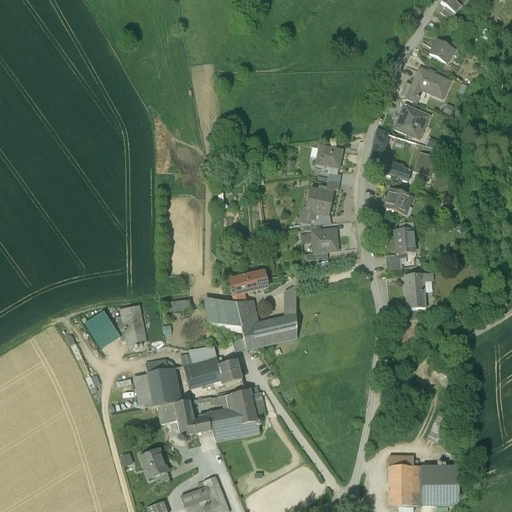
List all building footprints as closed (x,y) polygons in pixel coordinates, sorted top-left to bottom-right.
[(442,0),(440,4),(449,11),(455,3),(457,0),(442,0)] [(460,7),(455,3),(449,11),(454,15),(460,7)] [(451,50),(437,41),(428,56),(444,64),(451,50)] [(449,83),(415,69),(405,95),(417,100),(420,94),(441,103),(449,83)] [(428,119),(403,108),(393,131),(407,138),(408,136),(417,139),(419,134),(421,135),(428,119)] [(374,138),(373,145),(367,171),(377,174),(380,163),(388,135),(376,132),(374,138)] [(342,152),(319,148),(315,165),(338,170),(342,152)] [(433,162),(420,158),(415,175),(428,179),(433,162)] [(411,172),(380,163),(377,174),(384,177),(407,184),(411,172)] [(341,177),(329,175),(327,183),(339,185),(341,177)] [(339,185),(327,183),(326,190),(338,192),(339,185)] [(319,191),(310,189),(305,209),(303,209),(301,219),(317,222),(318,216),(321,217),(328,218),(332,196),(318,193),(319,191)] [(409,198),(389,191),(383,211),(394,214),(403,217),(409,198)] [(394,214),(383,211),(381,216),(392,220),(394,214)] [(411,227),(398,228),(399,233),(393,234),(395,256),(401,256),(414,255),(411,227)] [(335,232),(312,234),(313,255),(327,254),(337,253),(335,232)] [(396,257),(385,258),(386,273),(402,272),(401,256),(395,256),(396,257)] [(263,273),(229,281),(233,297),(266,289),(263,273)] [(419,277),(403,278),(406,312),(424,310),(422,282),(419,282),(419,277)] [(257,322),(250,324),(245,303),(234,305),(221,303),(204,300),(206,323),(241,330),(243,339),(246,351),(295,339),(295,291),(286,291),(285,292),(285,319),(257,324),(257,322)] [(190,309),(189,301),(165,302),(165,310),(190,309)] [(138,308),(120,311),(127,348),(146,344),(138,308)] [(103,311),(83,323),(99,350),(119,338),(103,311)] [(243,339),(231,342),(234,353),(246,351),(243,339)] [(165,362),(145,366),(153,408),(157,407),(175,404),(170,378),(174,377),(173,370),(166,371),(165,362)] [(235,362),(217,367),(220,379),(222,386),(240,381),(235,362)] [(199,363),(183,366),(187,387),(220,379),(217,367),(201,371),(199,363)] [(186,437),(210,432),(256,423),(256,425),(257,426),(259,427),(261,427),(263,426),(263,424),(263,422),(262,420),(260,420),(258,420),(251,390),(232,395),(234,412),(207,417),(207,419),(194,422),(190,402),(175,404),(178,422),(180,437),(179,438),(179,440),(180,442),(181,443),(183,444),(185,443),(186,441),(187,439),(186,437)] [(175,404),(157,407),(161,425),(178,422),(175,404)] [(438,414),(434,424),(444,428),(448,418),(438,414)] [(434,424),(432,431),(442,435),(444,428),(434,424)] [(442,435),(432,431),(428,441),(438,445),(442,435)] [(158,451),(140,458),(148,480),(154,478),(166,473),(158,451)] [(121,456),(123,467),(133,465),(131,454),(121,456)] [(388,508),(420,508),(420,469),(388,469),(388,508)] [(458,469),(420,469),(420,508),(458,508),(458,469)] [(166,473),(154,478),(156,485),(169,480),(166,473)] [(181,497),(186,511),(230,511),(218,478),(204,483),(205,488),(181,497)]
